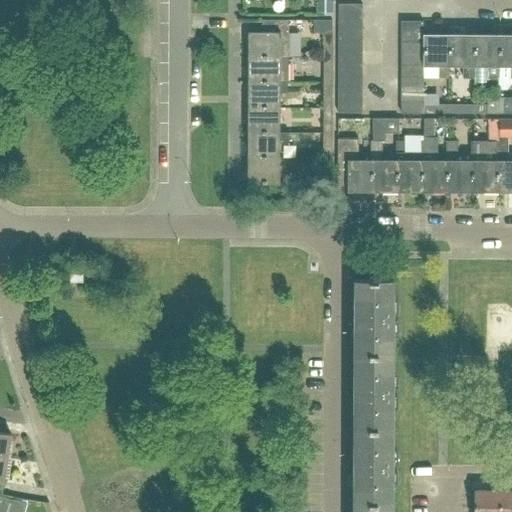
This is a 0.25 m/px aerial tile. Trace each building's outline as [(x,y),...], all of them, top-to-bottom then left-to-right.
[(338,5),(338,17),(362,17),(362,5),(338,5)] [(338,17),(338,29),(362,29),(362,17),(338,17)] [(323,33),(323,55),(331,55),(331,19),(313,19),(313,33),(323,33)] [(248,33),(248,55),(289,55),(289,21),(262,21),(262,33),(248,33)] [(400,22),(400,41),(423,41),(423,35),(423,23),(400,22)] [(338,29),(338,41),(362,41),(362,29),(338,29)] [(424,67),(448,67),(448,35),(423,35),(423,41),(423,53),(423,65),(423,67),(424,67)] [(473,35),(448,35),(448,67),(463,67),(463,77),(474,77),(474,68),(473,68),(473,35)] [(487,78),(498,78),(499,35),(473,35),(473,68),(474,68),(487,68),(487,78)] [(511,35),(499,35),(498,78),(499,78),(499,88),(507,89),(511,83),(511,35)] [(338,41),(338,53),(362,53),(362,41),(338,41)] [(400,41),(400,53),(423,53),(423,41),(400,41)] [(362,65),(362,53),(338,53),(338,65),(362,65)] [(423,65),(423,53),(400,53),(400,65),(423,65)] [(289,81),(289,55),(248,55),(248,80),(280,80),(280,81),(289,81)] [(323,55),(323,81),(331,81),(331,55),(323,55)] [(338,65),(338,77),(362,77),(362,65),(338,65)] [(400,65),(400,77),(424,77),(424,67),(423,67),(423,65),(400,65)] [(338,77),(338,89),(362,89),(362,77),(338,77)] [(400,77),(400,89),(424,89),(424,77),(400,77)] [(248,80),(248,105),(280,106),(280,81),(280,80),(248,80)] [(323,81),(323,106),(332,106),(331,81),(323,81)] [(338,89),(338,101),(362,101),(362,89),(338,89)] [(400,89),(400,101),(424,101),(424,89),(400,89)] [(511,96),(498,97),(498,114),(511,113),(511,96)] [(473,114),(498,114),(498,97),(488,97),(487,105),(473,105),(473,114)] [(362,113),(362,101),(338,101),(338,113),(362,113)] [(424,114),(424,105),(424,101),(400,101),(400,114),(424,114)] [(280,131),(280,106),(248,105),(248,131),(280,131)] [(424,114),(448,114),(448,105),(424,105),(424,114)] [(473,105),(448,105),(448,114),(473,114),(473,105)] [(323,106),(323,131),(332,131),(332,106),(323,106)] [(511,119),(499,119),(499,137),(511,137),(511,119)] [(248,131),(248,155),(280,155),(280,142),(289,142),(289,132),(280,132),(280,131),(248,131)] [(323,131),(323,156),(332,156),(332,131),(323,131)] [(348,192),(373,192),(373,160),(371,160),(359,160),(359,139),(338,139),(338,176),(348,176),(348,192)] [(373,192),(399,192),(398,160),(395,160),(380,160),(380,154),(382,154),(382,141),(371,141),(371,160),(373,160),(373,192)] [(399,192),(423,192),(424,160),(421,160),(405,160),(405,154),(407,154),(408,141),(396,141),(395,160),(398,160),(399,192)] [(423,192),(449,192),(448,160),(446,160),(431,160),(431,154),(433,154),(433,141),(421,141),(421,160),(424,160),(423,192)] [(449,192),(474,193),(474,161),(471,161),(456,161),(456,154),(458,154),(458,142),(446,141),(446,160),(448,160),(449,192)] [(474,193),(499,193),(499,160),(496,160),(496,142),(472,142),(471,161),(474,161),(474,193)] [(496,142),(496,160),(499,160),(499,193),(511,192),(511,160),(506,161),(506,154),(508,154),(508,142),(496,142)] [(280,155),(248,155),(248,184),(280,184),(280,155)] [(332,184),(332,156),(323,156),(323,184),(332,184)] [(70,274),(70,282),(84,282),(84,274),(70,274)] [(356,280),(355,318),(393,319),(394,280),(356,280)] [(393,356),(393,319),(355,318),(355,356),(393,356)] [(393,393),(393,356),(355,356),(355,393),(393,393)] [(393,430),(393,393),(355,393),(355,430),(393,430)] [(393,467),(393,430),(355,430),(355,467),(393,467)] [(0,457),(9,458),(12,434),(0,432),(0,457)] [(0,481),(5,483),(9,458),(0,457),(0,481)] [(393,504),(393,467),(355,467),(355,504),(393,504)] [(511,511),(511,490),(501,491),(500,511),(511,511)] [(500,511),(501,491),(475,491),(474,511),(500,511)]
